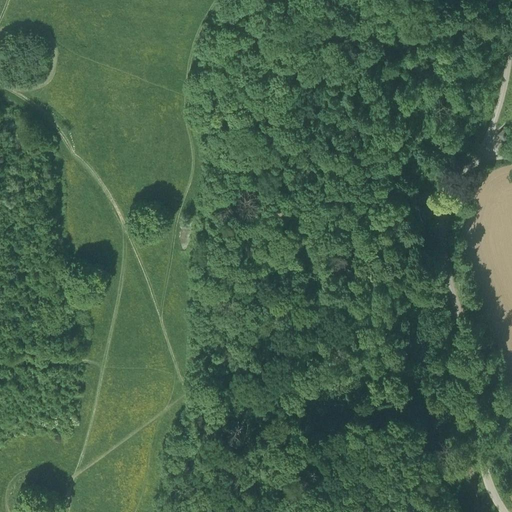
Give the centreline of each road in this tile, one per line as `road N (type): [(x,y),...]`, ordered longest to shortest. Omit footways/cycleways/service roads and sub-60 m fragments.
road 1 (unclassified): [(502,511),(485,479),(444,255),(447,197),(477,156)]
road 2 (track): [(117,214),(190,391)]
road 3 (track): [(212,399),(218,357),(315,301),(331,277)]
road 4 (track): [(0,78),(46,113),(117,214)]
road 5 (unclassified): [(511,25),(503,91),(477,156)]
